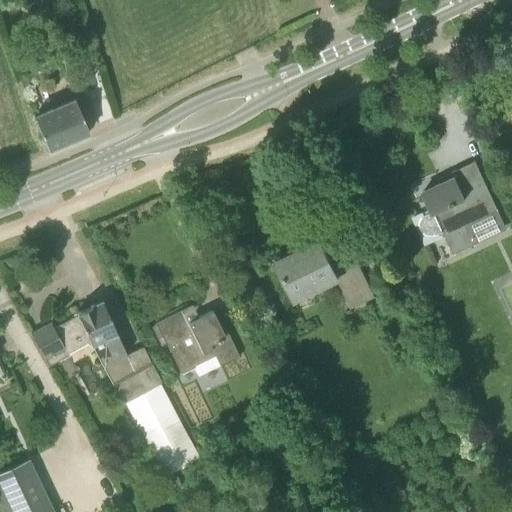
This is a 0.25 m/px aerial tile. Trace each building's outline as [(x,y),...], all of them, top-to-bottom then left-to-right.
[(41,113),(36,98),(27,102),(33,117),(34,116),(48,150),(88,133),(74,100),(41,113)] [(475,244),(466,226),(499,210),(474,160),(451,172),(454,177),(423,191),(430,208),(422,211),(410,217),(424,245),(442,236),(440,232),(442,231),(453,254),(475,244)] [(372,288),(353,252),(330,264),(318,241),(276,262),(295,300),(337,278),(348,300),(352,308),(375,296),(372,288)] [(126,355),(102,301),(76,312),(77,315),(69,319),(53,327),(51,323),(30,334),(48,366),(68,355),(66,352),(87,341),(92,350),(93,349),(106,343),(114,360),(125,355),(126,355)] [(188,322),(182,309),(155,322),(151,326),(160,345),(166,342),(177,365),(181,372),(214,356),(218,364),(238,354),(227,333),(224,334),(212,310),(188,322)] [(106,343),(93,349),(111,383),(132,372),(125,355),(114,360),(106,343)] [(200,456),(185,430),(158,383),(161,381),(150,362),(132,372),(111,383),(122,403),(165,477),(175,471),(200,456)] [(53,511),(28,458),(0,470),(0,500),(5,511),(53,511)] [(181,484),(175,471),(165,477),(171,488),(181,484)]
